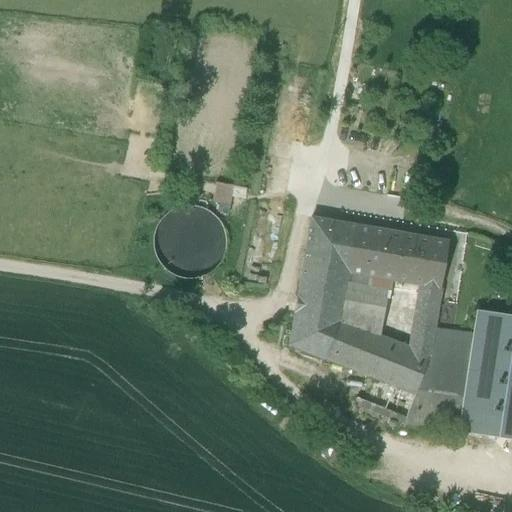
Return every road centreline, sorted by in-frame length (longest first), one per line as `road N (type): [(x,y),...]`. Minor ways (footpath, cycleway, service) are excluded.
road 1 (track): [(351,0),(330,153)]
road 2 (track): [(135,286),(0,266)]
